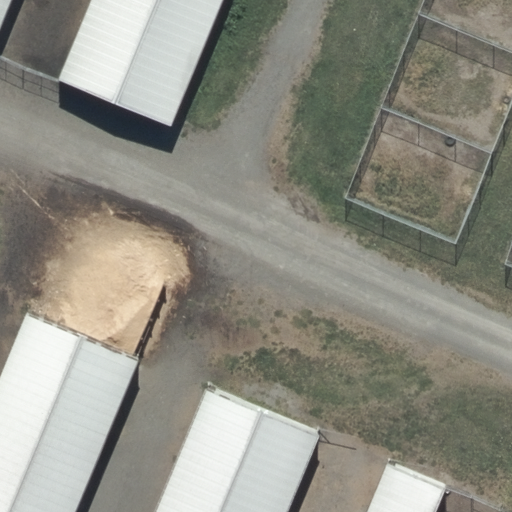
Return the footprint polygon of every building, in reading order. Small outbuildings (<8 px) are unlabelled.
[(32,0),(0,0),(0,54),(8,58),(32,0)] [(261,0),(107,0),(74,85),(206,138),(261,0)] [(89,511),(160,357),(33,299),(0,371),(0,511),(89,511)] [(313,511),(341,446),(223,397),(175,511),(313,511)] [(434,511),(446,486),(386,463),(366,511),(434,511)]
